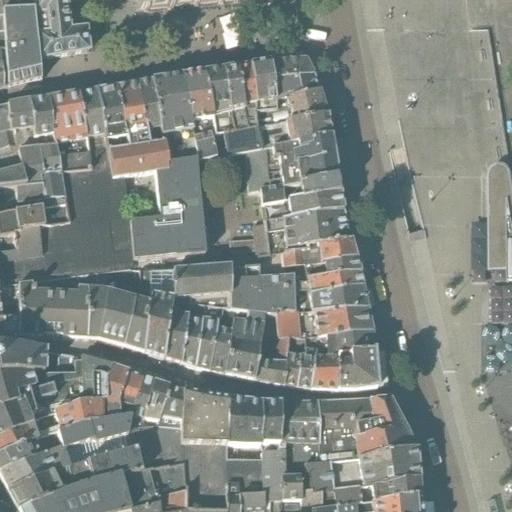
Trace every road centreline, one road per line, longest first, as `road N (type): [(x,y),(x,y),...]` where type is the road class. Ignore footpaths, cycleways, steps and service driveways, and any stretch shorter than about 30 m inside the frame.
road 1 (residential): [(456,511),(395,281),(338,0)]
road 2 (secondary): [(407,0),(511,511)]
road 3 (secondary): [(511,450),(423,0)]
